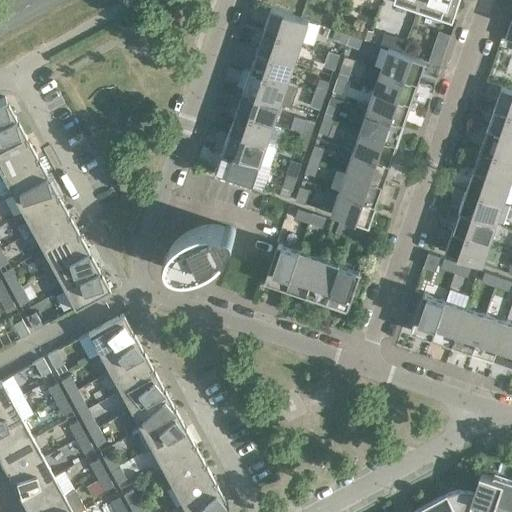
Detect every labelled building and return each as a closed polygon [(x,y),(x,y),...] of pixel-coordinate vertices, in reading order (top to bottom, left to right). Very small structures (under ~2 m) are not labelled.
[(394,0),(418,8),(420,0),(394,0)] [(420,0),(418,8),(453,20),(459,0),(420,0)] [(271,7),(264,28),(302,41),(309,20),(271,7)] [(302,41),(264,28),(257,49),(295,62),(302,41)] [(365,28),(361,38),(363,38),(369,40),(372,31),(365,28)] [(332,39),(345,43),(349,34),(335,29),(332,39)] [(361,38),(349,34),(345,43),(359,48),(363,38),(361,38)] [(392,35),(389,45),(402,49),(405,40),(392,35)] [(389,47),(381,68),(419,81),(426,60),(389,47)] [(295,62),(257,49),(250,69),(288,82),(295,62)] [(324,64),(334,68),(339,54),(329,50),(324,64)] [(352,66),(342,62),(337,76),(347,79),(352,66)] [(419,81),(381,68),(374,89),(412,102),(419,81)] [(288,82),(250,69),(243,90),(281,102),(288,82)] [(347,79),(337,76),(333,90),(342,93),(347,79)] [(320,78),(315,91),(325,95),(329,81),(320,78)] [(511,89),(501,86),(494,107),(511,113),(511,89)] [(412,102),(374,89),(367,109),(405,122),(412,102)] [(281,102),(243,90),(236,110),(274,123),(281,102)] [(325,95),(315,91),(310,105),(320,108),(325,95)] [(0,98),(0,124),(15,116),(5,96),(0,98)] [(338,107),(328,103),(323,117),(333,120),(338,107)] [(511,113),(494,107),(487,127),(511,135),(511,113)] [(405,122),(367,109),(360,130),(398,143),(405,122)] [(274,123),(236,110),(229,130),(267,143),(274,123)] [(0,149),(26,135),(15,116),(0,124),(0,149)] [(333,120),(323,117),(319,131),(328,134),(333,120)] [(306,118),(301,132),(311,136),(315,122),(306,118)] [(511,135),(487,127),(480,148),(511,158),(511,135)] [(267,143),(229,130),(222,151),(260,164),(267,143)] [(398,143),(360,130),(353,150),(391,163),(398,143)] [(311,136),(301,132),(296,146),(306,149),(311,136)] [(36,154),(26,135),(0,149),(0,171),(1,173),(36,154)] [(324,147),(314,144),(309,158),(319,161),(324,147)] [(511,177),(511,158),(480,148),(473,168),(511,181),(511,177)] [(391,163),(353,150),(346,171),(384,183),(391,163)] [(260,164),(222,151),(215,172),(253,185),(260,164)] [(47,173),(36,154),(1,173),(11,192),(47,173)] [(319,161),(309,158),(305,172),(314,175),(319,161)] [(292,159),(287,173),(297,176),(301,163),(292,159)] [(511,181),(473,168),(466,189),(504,202),(511,181)] [(384,183),(346,171),(339,191),(377,204),(384,183)] [(57,192),(47,173),(11,192),(22,211),(57,192)] [(297,176),(287,173),(282,187),(292,190),(297,176)] [(310,189),(300,186),(295,200),(305,203),(310,189)] [(504,202),(466,189),(459,209),(497,222),(504,202)] [(377,204),(339,191),(332,212),(370,225),(377,204)] [(67,211),(57,192),(22,211),(32,230),(67,211)] [(312,212),(298,207),(295,217),(309,221),(312,212)] [(497,222),(459,209),(452,230),(490,242),(497,222)] [(78,230),(67,211),(32,230),(43,249),(78,230)] [(326,216),(312,212),(309,221),(323,226),(326,216)] [(353,226),(340,221),(336,231),(350,236),(353,226)] [(170,247),(170,248),(169,250),(168,251),(167,254),(167,257),(167,259),(167,261),(168,262),(168,263),(169,265),(171,267),(173,268),(176,269),(179,270),(182,271),(186,271),(188,271),(191,271),(195,270),(201,268),(206,267),(210,265),(213,263),(215,261),(219,258),(222,256),(225,253),(226,251),(228,249),(229,247),(230,245),(230,242),(231,240),(232,239),(233,238),(234,237),(235,236),(235,235),(235,233),(235,232),(235,231),(234,230),(234,229),(232,227),(231,227),(230,227),(229,226),(227,226),(226,227),(225,227),(223,226),(220,225),(217,225),(214,224),(209,224),(206,225),(203,225),(197,227),(192,229),(188,231),(184,233),(180,236),(178,237),(176,240),(173,243),(170,247)] [(367,231),(353,226),(350,236),(364,240),(367,231)] [(88,249),(78,230),(43,249),(53,268),(88,249)] [(490,242),(452,230),(445,251),(483,264),(490,242)] [(265,280),(286,287),(299,250),(278,243),(265,280)] [(98,268),(88,249),(53,268),(63,287),(98,268)] [(320,257),(299,250),(286,287),(307,294),(320,257)] [(367,251),(364,259),(374,262),(377,255),(367,251)] [(428,252),(423,266),(436,270),(440,256),(428,252)] [(340,264),(320,257),(307,294),(327,301),(340,264)] [(458,262),(444,257),(441,267),(455,271),(458,262)] [(472,266),(458,262),(455,271),(468,276),(472,266)] [(361,271),(340,264),(327,301),(348,309),(361,271)] [(102,275),(98,268),(63,287),(74,307),(109,288),(102,275)] [(499,276),(485,271),(482,281),(495,285),(499,276)] [(14,272),(5,277),(12,291),(21,286),(14,272)] [(511,281),(511,280),(499,276),(495,285),(509,290),(511,281)] [(28,299),(21,286),(12,291),(20,304),(28,299)] [(411,330),(432,337),(445,300),(424,292),(411,330)] [(15,307),(8,293),(0,297),(0,299),(6,311),(15,307)] [(465,307),(445,300),(432,337),(452,344),(465,307)] [(486,314),(465,307),(452,344),(473,351),(486,314)] [(35,311),(26,316),(33,330),(42,325),(35,311)] [(134,333),(123,313),(88,332),(99,352),(134,333)] [(506,321),(486,314),(473,351),(493,358),(506,321)] [(29,332),(22,318),(13,323),(20,337),(29,332)] [(511,322),(506,321),(493,358),(511,364),(511,322)] [(144,352),(134,333),(99,352),(109,371),(144,352)] [(63,363),(56,349),(47,354),(54,368),(63,363)] [(155,371),(144,352),(109,371),(119,390),(155,371)] [(50,370),(43,357),(34,361),(41,375),(50,370)] [(165,390),(155,371),(119,390),(130,409),(165,390)] [(70,375),(61,380),(68,393),(77,388),(70,375)] [(0,405),(12,399),(1,379),(0,379),(0,405)] [(64,396),(56,382),(48,387),(55,400),(64,396)] [(85,402),(77,388),(68,393),(76,407),(85,402)] [(175,408),(165,390),(130,409),(140,428),(175,408)] [(71,409),(64,396),(55,400),(62,414),(71,409)] [(0,430),(22,418),(12,399),(0,405),(0,430)] [(186,427),(175,408),(140,428),(151,447),(186,427)] [(90,413),(81,417),(89,431),(98,426),(90,413)] [(0,455),(33,437),(22,418),(0,430),(0,455)] [(85,433),(77,420),(68,425),(76,438),(85,433)] [(105,440),(98,426),(89,431),(96,445),(105,440)] [(196,446),(186,427),(151,447),(161,466),(196,446)] [(92,447),(85,433),(76,438),(83,452),(92,447)] [(43,456),(33,437),(0,455),(0,461),(8,475),(43,456)] [(206,465),(196,446),(161,466),(171,485),(206,465)] [(111,450),(102,455),(110,469),(119,464),(111,450)] [(53,475),(43,456),(8,475),(18,494),(53,475)] [(105,471),(98,458),(89,463),(96,476),(105,471)] [(126,478),(119,464),(110,469),(117,483),(126,478)] [(217,484),(206,465),(171,485),(182,503),(217,484)] [(113,485),(105,471),(96,476),(104,490),(113,485)] [(467,491),(461,491),(463,510),(466,510),(469,510),(474,511),(492,511),(503,480),(481,472),(480,473),(481,473),(475,492),(471,491),(467,491)] [(31,511),(64,494),(53,475),(18,494),(27,511),(31,511)] [(508,481),(503,480),(492,511),(511,511),(511,480),(509,479),(508,481)] [(213,511),(228,504),(217,484),(182,503),(186,511),(213,511)] [(74,488),(64,494),(31,511),(76,511),(85,507),(74,488)] [(132,488),(123,493),(130,507),(139,502),(132,488)] [(463,510),(461,491),(459,491),(455,492),(452,493),(444,497),(443,495),(427,503),(432,511),(458,511),(460,511),(463,510)] [(121,511),(126,509),(119,496),(110,500),(116,511),(121,511)] [(144,511),(139,502),(130,507),(133,511),(144,511)] [(432,511),(427,503),(411,511),(432,511)]
